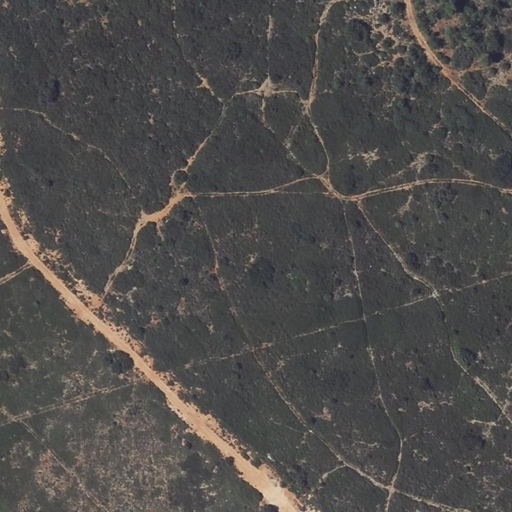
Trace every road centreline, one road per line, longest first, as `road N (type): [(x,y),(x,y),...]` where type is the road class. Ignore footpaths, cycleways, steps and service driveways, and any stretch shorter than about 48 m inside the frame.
road 1 (track): [(0,202),(28,256),(121,339),(286,511)]
road 2 (track): [(408,0),(428,53),(511,140)]
